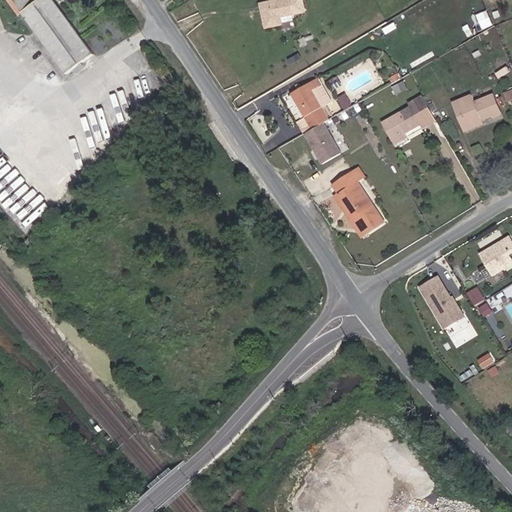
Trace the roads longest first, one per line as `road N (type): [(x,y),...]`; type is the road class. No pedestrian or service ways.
road 1 (tertiary): [(149,0),(345,287)]
road 2 (tertiary): [(160,495),(313,340)]
road 3 (tertiary): [(368,319),(511,483)]
road 4 (tertiary): [(250,363),(101,511)]
road 5 (unclassified): [(353,299),(511,200)]
road 6 (tertiary): [(337,335),(370,335),(381,323),(382,298),(355,279),(332,288),(324,302)]
